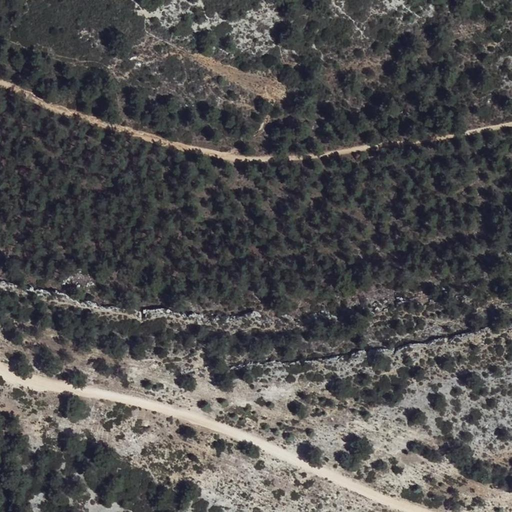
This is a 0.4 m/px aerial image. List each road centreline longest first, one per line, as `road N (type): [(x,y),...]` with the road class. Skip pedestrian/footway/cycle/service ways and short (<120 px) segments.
road 1 (track): [(511,120),(335,148),(211,150),(0,77)]
road 2 (track): [(0,365),(39,386),(108,393),(267,446),(420,511)]
